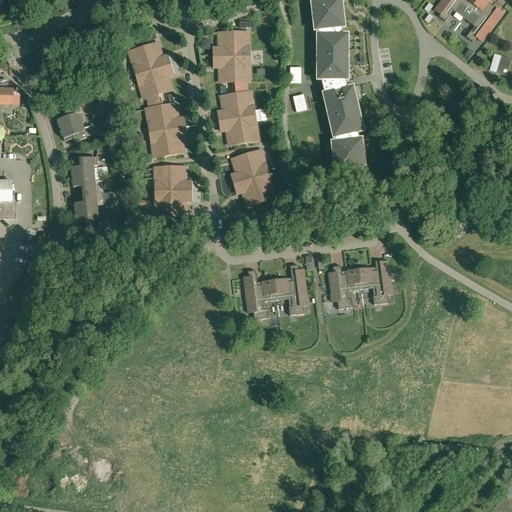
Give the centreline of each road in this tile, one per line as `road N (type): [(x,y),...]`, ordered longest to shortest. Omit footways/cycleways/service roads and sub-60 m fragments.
road 1 (residential): [(57,243),(45,133),(3,42)]
road 2 (track): [(98,340),(177,265),(218,241)]
road 3 (track): [(0,385),(57,243)]
